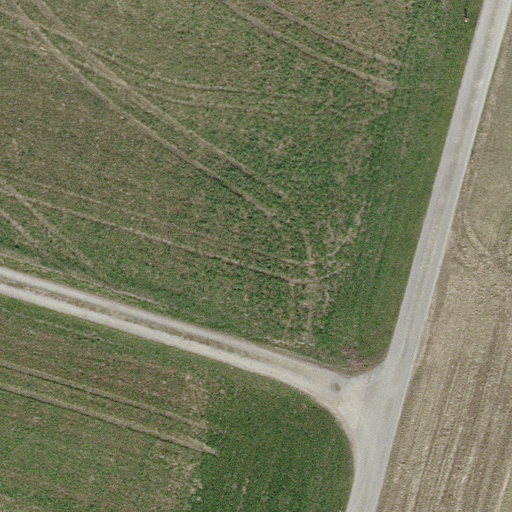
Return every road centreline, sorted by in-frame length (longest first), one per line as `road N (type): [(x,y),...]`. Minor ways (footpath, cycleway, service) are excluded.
road 1 (track): [(367,511),(502,0)]
road 2 (track): [(0,286),(393,407)]
